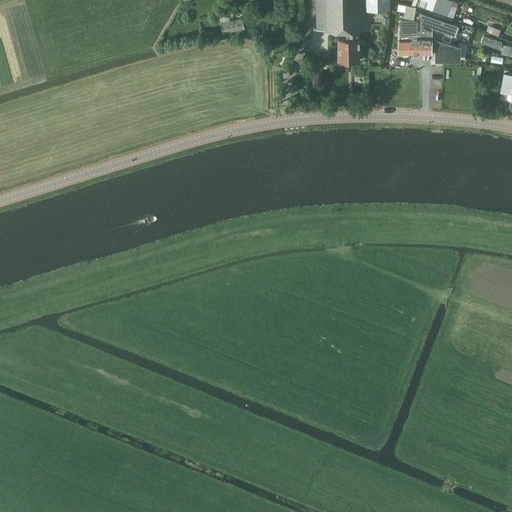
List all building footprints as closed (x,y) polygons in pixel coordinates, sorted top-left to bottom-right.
[(315,0),(317,30),(344,29),(344,32),(347,32),(347,38),(339,38),(339,59),(360,58),(359,29),(365,29),(364,11),(390,10),(390,0),(315,0)] [(412,0),(411,6),(400,4),(399,10),(405,12),(404,17),(414,19),(416,7),(415,7),(417,0),(430,0),(457,9),(460,1),(457,0),(412,0)] [(437,29),(437,18),(419,14),(417,29),(437,29)] [(243,17),(221,22),(223,33),(245,28),(243,17)] [(502,43),(483,36),(480,42),(499,49),(502,43)] [(400,53),(410,53),(411,38),(400,38),(400,53)] [(421,38),(411,38),(410,53),(421,53),(421,38)] [(432,39),(421,38),(421,53),(432,53),(432,39)] [(453,42),(437,41),(437,54),(453,54),(453,51),(461,51),(461,44),(453,44),(453,42)] [(500,51),(511,53),(511,43),(502,42),(500,51)] [(511,92),(511,69),(505,69),(501,90),(511,92)]
